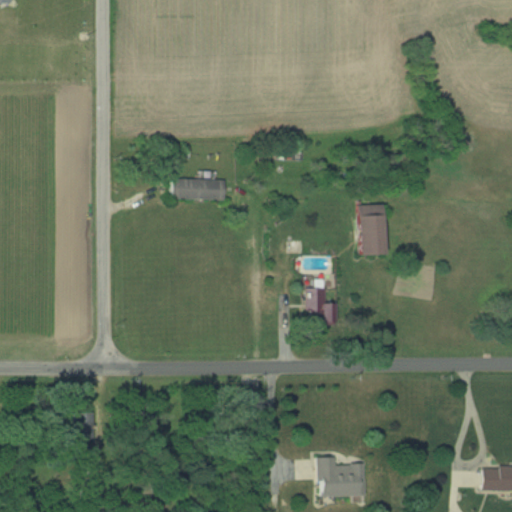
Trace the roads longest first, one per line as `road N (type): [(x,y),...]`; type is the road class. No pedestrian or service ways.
road 1 (residential): [(511,364),(0,367)]
road 2 (residential): [(105,369),(104,0)]
